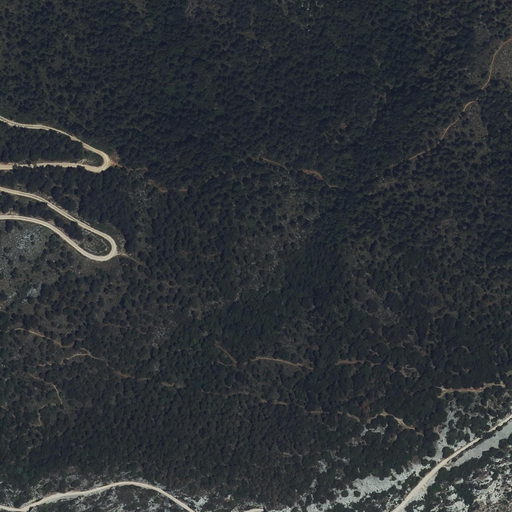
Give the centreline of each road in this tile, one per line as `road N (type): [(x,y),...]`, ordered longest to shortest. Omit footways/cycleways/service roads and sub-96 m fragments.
road 1 (track): [(0,217),(49,225),(96,257),(114,248),(48,203),(0,187)]
road 2 (track): [(0,506),(23,509),(130,482),(191,511)]
road 3 (track): [(393,511),(440,465),(511,414)]
road 4 (track): [(107,162),(61,131),(0,117)]
